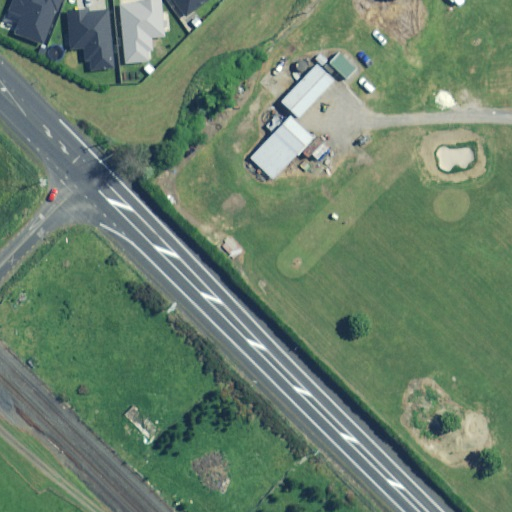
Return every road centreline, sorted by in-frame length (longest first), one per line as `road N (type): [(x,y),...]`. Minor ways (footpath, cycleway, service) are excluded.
road 1 (secondary): [(426,511),(89,171)]
road 2 (unclassified): [(0,266),(89,171)]
road 3 (secondary): [(89,171),(0,82)]
